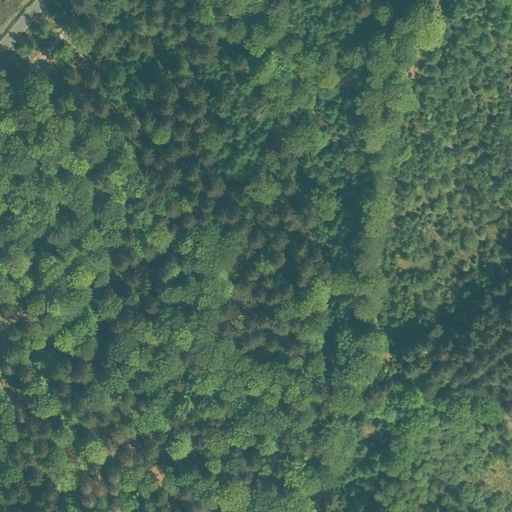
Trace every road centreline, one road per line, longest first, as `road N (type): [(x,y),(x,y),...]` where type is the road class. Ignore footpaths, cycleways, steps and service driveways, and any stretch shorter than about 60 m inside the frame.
road 1 (track): [(445,0),(395,126),(356,399),(312,511)]
road 2 (track): [(0,272),(223,511)]
